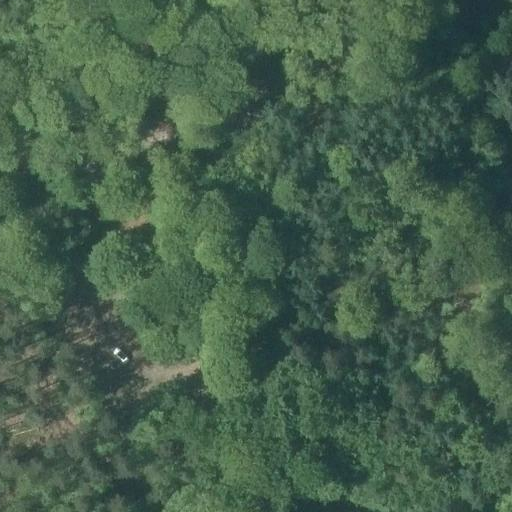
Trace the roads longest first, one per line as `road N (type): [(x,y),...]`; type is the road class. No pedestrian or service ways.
road 1 (unclassified): [(160,0),(201,202),(222,511)]
road 2 (track): [(180,93),(407,16)]
road 3 (track): [(357,511),(511,432)]
